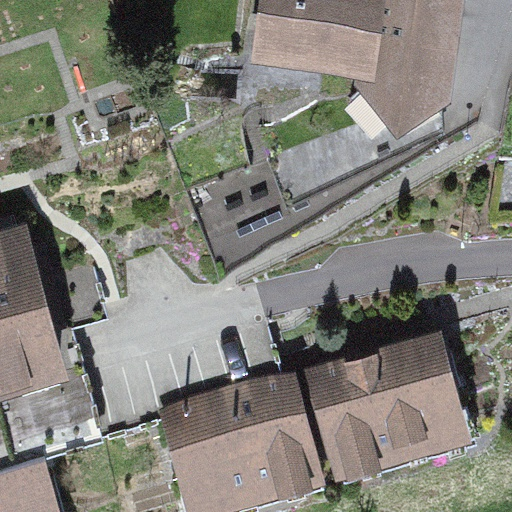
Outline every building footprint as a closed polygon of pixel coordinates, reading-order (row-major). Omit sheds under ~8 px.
[(459,0),(269,0),(260,67),(383,84),(378,126),(441,135),(459,0)] [(32,231),(0,239),(0,400),(71,383),(32,231)] [(443,337),(311,376),(342,481),(474,443),(443,337)] [(298,381),(163,420),(189,511),(233,511),(328,485),(298,381)] [(60,511),(47,463),(0,476),(0,511),(60,511)]
